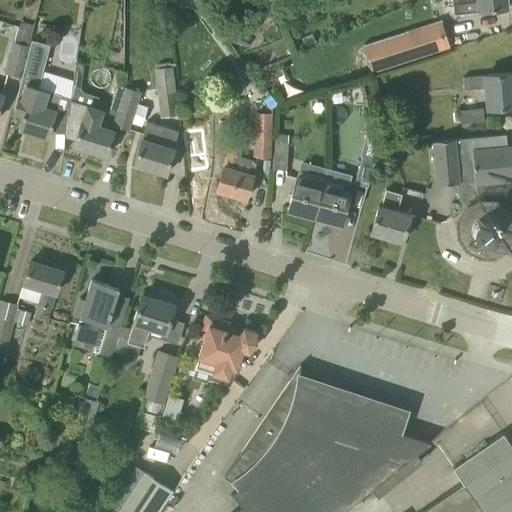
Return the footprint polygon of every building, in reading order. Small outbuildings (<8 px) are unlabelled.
[(508,8),(506,0),(452,0),(454,14),(508,8)] [(30,46),(28,46),(33,25),(20,21),(17,27),(14,42),(11,41),(4,71),(22,75),(30,46)] [(372,72),(446,47),(437,21),(363,46),(372,72)] [(12,111),(22,114),(17,129),(47,138),(60,94),(38,87),(51,45),(34,40),(16,99),(12,111)] [(74,62),(71,86),(79,87),(83,64),(74,62)] [(160,117),(178,115),(172,66),(154,68),(160,117)] [(489,108),(511,106),(511,72),(464,76),(465,89),(487,87),(489,108)] [(112,125),(131,130),(135,116),(133,115),(140,92),(125,87),(116,84),(107,112),(115,114),(112,125)] [(66,138),(74,140),(73,146),(104,156),(113,130),(99,126),(103,112),(70,101),(66,138)] [(459,110),(460,123),(483,121),(482,108),(459,110)] [(272,113),(255,112),(253,158),(270,158),(272,113)] [(139,146),(133,165),(165,175),(171,156),(173,148),(172,148),(177,131),(147,122),(142,139),(141,138),(139,146)] [(457,184),(457,189),(459,208),(477,207),(477,212),(475,213),(473,215),(472,216),(470,218),(469,220),(468,223),(468,225),(468,227),(468,230),(468,232),(469,234),(470,237),(471,239),(473,240),(475,242),(477,243),(479,244),(481,245),(484,245),(486,245),(488,245),(491,245),(493,244),(495,243),(497,241),(499,240),(500,238),(502,236),(503,234),(503,231),(504,229),(504,227),(503,224),(503,222),(502,220),(501,218),(499,216),(511,214),(511,146),(506,147),(505,134),(485,136),(452,139),(431,141),(435,185),(457,183),(457,184)] [(287,142),(275,141),(273,169),(285,170),(287,142)] [(242,148),(229,144),(216,190),(245,199),(252,175),(255,161),(240,156),(242,148)] [(362,156),(354,183),(367,187),(375,160),(362,156)] [(324,183),(315,217),(340,224),(350,190),(348,190),(350,180),(345,179),(346,174),(327,169),(324,183)] [(324,183),(296,176),(287,210),(315,217),(324,183)] [(401,241),(409,213),(396,210),(401,193),(384,189),(380,205),(378,205),(370,232),(401,241)] [(55,294),(62,270),(30,260),(23,282),(40,289),(35,305),(36,305),(33,316),(48,319),(55,294)] [(118,287),(91,279),(85,299),(79,297),(74,316),(79,317),(71,344),(109,356),(121,318),(110,314),(118,287)] [(165,332),(167,324),(173,305),(141,294),(132,322),(133,322),(127,342),(143,347),(149,327),(165,332)] [(18,304),(0,300),(0,361),(1,362),(3,353),(5,354),(18,304)] [(197,358),(193,374),(209,380),(211,373),(227,378),(230,368),(236,369),(242,351),(248,352),(255,343),(255,331),(243,327),(238,334),(226,330),(228,321),(205,314),(199,333),(197,338),(202,340),(196,358),(197,358)] [(162,402),(176,357),(177,356),(159,351),(145,397),(162,402)] [(340,511),(414,455),(430,442),(398,432),(403,418),(298,384),(299,378),(299,372),(300,364),(226,474),(237,488),(231,493),(241,506),(232,511),(340,511)] [(98,401),(96,400),(100,386),(89,383),(84,396),(79,395),(78,423),(89,426),(98,401)] [(511,511),(511,445),(503,432),(486,443),(452,467),(463,483),(420,511),(511,511)] [(156,511),(172,489),(144,471),(118,511),(156,511)] [(109,511),(114,495),(107,493),(104,504),(86,498),(82,511),(109,511)]
